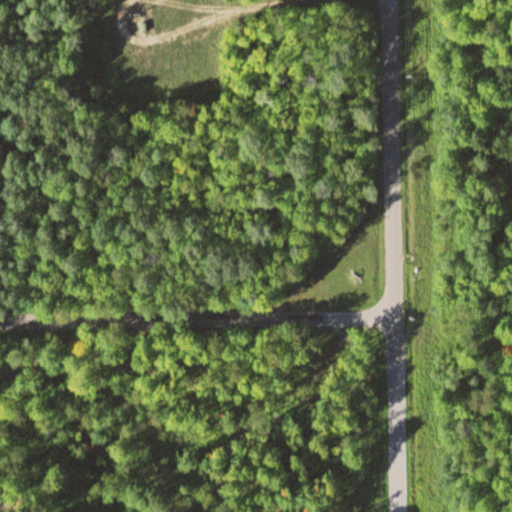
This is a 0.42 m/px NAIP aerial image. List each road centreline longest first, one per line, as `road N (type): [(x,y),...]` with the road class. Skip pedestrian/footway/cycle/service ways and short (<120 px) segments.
road 1 (residential): [(401,511),(391,0)]
road 2 (residential): [(0,324),(397,321)]
